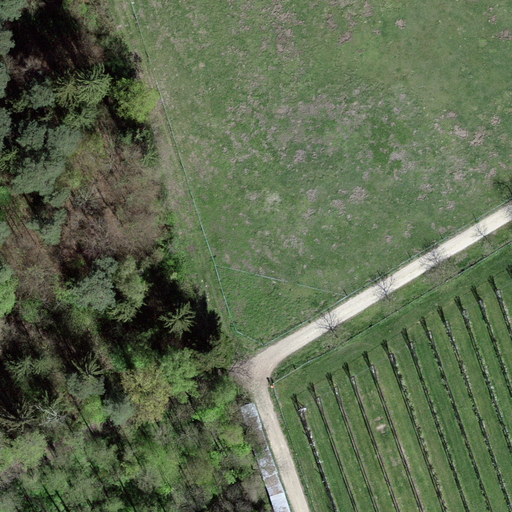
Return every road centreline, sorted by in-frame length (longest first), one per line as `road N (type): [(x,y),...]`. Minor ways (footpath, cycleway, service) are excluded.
road 1 (track): [(245,375),(511,214)]
road 2 (track): [(245,375),(156,389),(0,480)]
road 3 (track): [(0,322),(156,389)]
road 4 (track): [(292,511),(245,375)]
